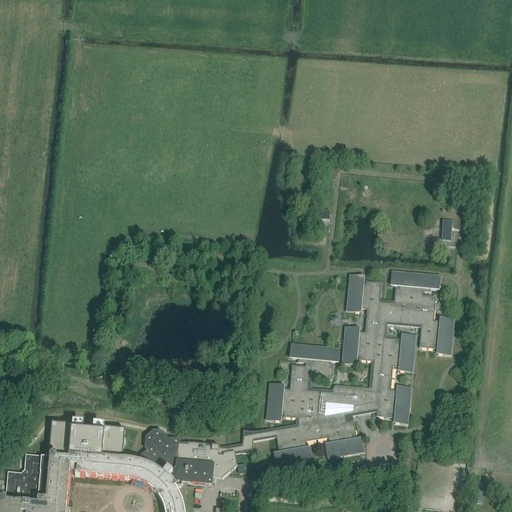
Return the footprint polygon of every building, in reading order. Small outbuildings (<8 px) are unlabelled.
[(328,222),(328,210),(316,210),(315,222),(328,222)] [(446,223),(445,234),(453,235),(455,216),(446,215),(446,223)] [(253,437),(254,435),(249,434),(248,457),(252,457),(253,442),(276,438),(278,453),(282,452),(282,455),(274,456),(277,469),(312,463),(309,450),(306,450),(305,444),(328,440),(329,446),(326,447),(328,460),(363,454),(361,441),(353,442),(353,440),(356,439),(352,416),(377,412),(376,418),(392,420),(392,416),(394,417),(394,424),(407,425),(410,390),(397,389),(396,392),(390,392),(392,368),(398,369),(398,372),(411,373),(414,338),(401,337),(400,345),(398,344),(398,341),(383,340),(384,324),(420,327),(418,349),(434,350),(434,347),(437,347),(436,355),(449,356),(452,321),(439,320),(439,323),(432,322),(434,298),(421,297),(422,293),(429,294),(429,290),(437,291),(438,278),(391,274),(390,287),(397,288),(397,290),(394,290),(393,305),(378,304),(380,285),(364,283),(364,287),(362,286),(362,279),(349,278),(346,313),(359,314),(359,311),(366,311),(364,335),(358,334),(358,331),(345,330),(342,365),(355,366),(356,358),(358,359),(358,362),(373,363),(370,391),(337,388),(336,388),(335,388),(335,389),(334,389),(333,390),(333,391),(332,392),(332,395),(307,393),(308,380),(331,382),(332,366),(329,366),(329,364),(337,364),(338,351),(291,347),(290,361),(297,361),(297,364),(305,365),(304,369),(291,368),(289,392),(283,392),(283,388),(270,387),(267,422),(280,423),(281,416),(283,416),(283,419),(298,421),(297,429),(253,437)] [(6,506),(24,508),(24,511),(27,511),(66,511),(70,476),(75,477),(75,479),(80,480),(80,479),(86,479),(86,480),(130,484),(132,484),(133,484),(136,485),(139,486),(143,488),(144,488),(146,489),(147,489),(149,491),(151,493),(154,495),(155,496),(158,499),(159,501),(162,505),(162,507),(164,511),(184,511),(184,509),(183,506),(182,503),(181,500),(179,497),(178,494),(176,492),(175,490),(176,489),(181,490),(181,485),(211,488),(212,481),(222,482),(228,476),(237,468),(235,457),(241,456),(242,456),(248,457),(249,434),(243,434),(242,448),(227,451),(226,451),(219,449),(219,448),(212,448),(212,449),(206,448),(206,447),(188,445),(188,447),(179,446),(179,441),(168,440),(162,433),(153,432),(145,439),(144,449),(147,452),(133,464),(120,463),(120,457),(122,457),(123,448),(121,447),(121,442),(123,442),(124,433),(108,432),(104,432),(104,436),(93,435),(82,434),(72,433),(72,429),(68,429),(52,427),(52,428),(51,436),(53,436),(53,437),(52,443),(50,443),(50,451),(52,451),(51,455),(51,457),(52,458),(50,460),(50,461),(41,460),(41,461),(27,459),(25,473),(22,477),(8,476),(10,477),(8,506),(6,506)] [(482,506),(484,487),(475,487),(473,505),(482,506)] [(6,502),(3,501),(0,504),(0,505),(0,511),(27,511),(24,511),(24,508),(6,506),(6,502)]
